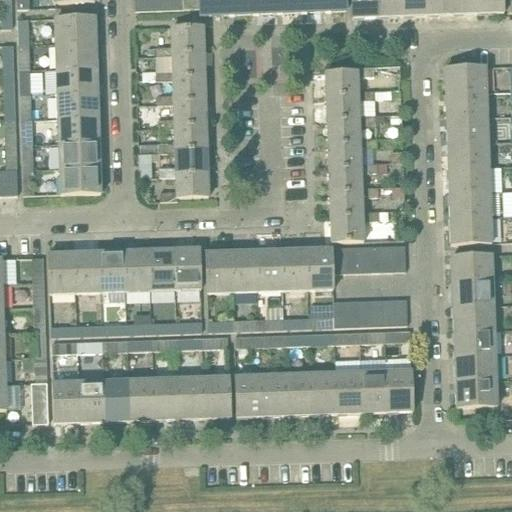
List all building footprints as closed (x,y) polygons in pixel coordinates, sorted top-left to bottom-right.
[(147,13),(146,0),(134,0),(135,13),(147,13)] [(158,0),(146,0),(147,13),(159,13),(158,0)] [(170,0),(158,0),(159,13),(171,12),(170,0)] [(183,12),(182,0),(170,0),(171,12),(183,12)] [(198,0),(182,0),(183,12),(199,11),(198,0)] [(223,0),(198,0),(199,11),(200,17),(224,17),(223,0)] [(223,0),(224,17),(248,16),(247,0),(223,0)] [(247,0),(248,16),(272,15),(271,0),(247,0)] [(271,0),(272,15),(297,14),(296,0),(271,0)] [(296,0),(297,14),(321,13),(320,0),(296,0)] [(320,0),(321,13),(345,12),(345,0),(320,0)] [(377,19),(376,0),(351,0),(352,20),(377,19)] [(401,0),(376,0),(377,19),(402,18),(401,0)] [(426,0),(401,0),(402,18),(427,17),(426,0)] [(451,0),(426,0),(427,17),(452,17),(451,0)] [(477,16),(476,0),(451,0),(452,17),(477,16)] [(476,0),(477,16),(503,15),(502,0),(476,0)] [(10,6),(0,6),(0,8),(1,31),(11,31),(10,6)] [(55,47),(96,45),(95,20),(54,21),(55,47)] [(18,48),(28,47),(28,22),(17,22),(18,48)] [(171,54),(203,53),(203,29),(171,30),(171,51),(155,51),(155,61),(172,60),(171,54)] [(96,45),(55,47),(55,72),(96,70),(96,45)] [(28,47),(18,48),(19,73),(29,72),(28,47)] [(2,73),(13,73),(12,48),(1,48),(2,73)] [(172,75),(156,75),(144,76),(144,85),(172,84),(172,79),(204,78),(203,53),(171,54),(172,60),(172,75)] [(397,69),(373,70),(356,70),(356,74),(325,75),(326,100),(358,98),(358,94),(357,79),(397,78),(397,69)] [(445,96),(486,95),(485,69),(444,71),(445,96)] [(97,95),(96,70),(55,72),(56,97),(97,95)] [(29,72),(19,73),(20,98),(30,97),(29,72)] [(14,98),(13,73),(2,73),(3,98),(14,98)] [(172,79),(172,84),(173,99),(157,99),(157,108),(173,108),(173,103),(205,102),(204,78),(172,79)] [(358,98),(326,100),(326,123),(359,122),(358,118),(358,103),(374,103),(374,93),(358,94),(358,98)] [(391,93),(374,93),(374,103),(391,102),(391,93)] [(98,120),(97,95),(56,97),(57,122),(98,120)] [(486,95),(445,96),(446,121),(487,120),(486,95)] [(31,122),(30,97),(20,98),(20,123),(31,122)] [(14,98),(3,98),(4,123),(14,123),(14,98)] [(174,123),(157,123),(139,124),(139,133),(174,132),(174,127),(206,126),(205,102),(173,103),(173,108),(174,123)] [(375,117),(358,118),(359,122),(326,123),(327,148),(360,147),(359,142),(359,127),(375,127),(375,117)] [(99,145),(98,120),(57,122),(58,146),(99,145)] [(487,120),(446,121),(447,146),(488,145),(487,120)] [(32,147),(31,122),(20,123),(21,148),(32,147)] [(15,148),(14,123),(4,123),(5,148),(15,148)] [(174,127),(174,132),(174,147),(158,147),(158,156),(159,156),(175,156),(174,152),(206,151),(206,126),(174,127)] [(360,147),(327,148),(328,172),(361,171),(360,166),(360,151),(376,150),(376,141),(359,142),(360,147)] [(157,155),(157,144),(138,144),(139,155),(157,155)] [(99,145),(58,146),(59,171),(100,170),(99,145)] [(488,145),(447,146),(448,171),(488,170),(488,145)] [(33,172),(32,147),(21,148),(22,173),(33,172)] [(15,148),(5,148),(6,173),(16,173),(15,148)] [(174,152),(175,156),(175,170),(159,171),(159,180),(175,180),(175,176),(207,175),(206,151),(174,152)] [(401,153),(389,154),(389,165),(401,164),(401,155),(401,153)] [(150,157),(150,164),(160,164),(159,156),(158,156),(150,157)] [(377,165),(360,166),(361,171),(328,172),(329,196),(361,195),(361,190),(360,175),(377,174),(377,165)] [(100,170),(59,171),(60,197),(101,196),(100,170)] [(489,195),(488,170),(448,171),(448,197),(489,195)] [(33,172),(22,173),(23,198),(34,197),(33,172)] [(16,173),(6,173),(0,173),(0,198),(17,198),(16,173)] [(175,176),(175,180),(176,194),(159,195),(160,204),(177,204),(177,200),(208,199),(207,175),(175,176)] [(402,188),(390,189),(390,198),(402,197),(402,188)] [(377,189),(361,190),(361,195),(329,196),(329,221),(362,220),(362,213),(361,199),(378,198),(377,189)] [(490,220),(489,195),(448,197),(449,222),(490,220)] [(362,220),(329,221),(330,245),(363,244),(362,223),(379,222),(378,213),(362,213),(362,220)] [(386,213),(378,213),(379,222),(387,222),(386,213)] [(490,220),(449,222),(450,247),(491,246),(490,220)] [(381,275),(380,249),(368,250),(369,275),(381,275)] [(394,275),(393,249),(380,249),(381,275),(394,275)] [(393,249),(394,275),(405,274),(404,249),(393,249)] [(344,276),(344,250),(331,251),(332,276),(344,276)] [(357,276),(356,250),(344,250),(344,276),(357,276)] [(368,250),(356,250),(357,276),(369,275),(368,250)] [(173,252),(175,293),(200,292),(199,251),(173,252)] [(332,276),(331,251),(306,252),(307,293),(332,292),(332,276)] [(175,293),(173,252),(148,253),(150,293),(175,293)] [(281,252),(256,253),(257,294),(282,293),(281,252)] [(306,252),(281,252),(282,293),(307,293),(306,252)] [(125,294),(123,253),(98,254),(100,295),(125,294)] [(148,253),(123,253),(125,294),(150,293),(148,253)] [(257,294),(256,253),(231,254),(232,295),(257,294)] [(98,254),(73,255),(75,296),(100,295),(98,254)] [(232,295),(231,254),(205,255),(206,296),(232,295)] [(75,296),(73,255),(48,256),(49,297),(75,296)] [(451,285),(492,283),(491,258),(450,259),(451,285)] [(32,286),(43,286),(42,260),(31,261),(32,286)] [(492,283),(451,285),(452,310),(493,308),(492,283)] [(11,287),(2,287),(0,286),(0,311),(12,311),(11,287)] [(43,286),(32,286),(33,311),(43,311),(43,286)] [(395,328),(395,302),(382,303),(383,329),(395,328)] [(395,302),(395,328),(407,328),(406,302),(395,302)] [(371,329),(370,303),(358,304),(358,329),(371,329)] [(382,303),(370,303),(371,329),(383,329),(382,303)] [(346,330),(345,304),(333,305),(334,320),(334,330),(346,330)] [(358,329),(358,304),(345,304),(346,330),(358,329)] [(493,308),(452,310),(453,335),(494,333),(493,308)] [(13,336),(12,311),(0,311),(0,336),(4,337),(13,336)] [(43,311),(33,311),(34,336),(44,336),(43,311)] [(334,320),(308,321),(309,331),(334,330),(334,320)] [(283,321),(258,322),(259,333),(284,332),(283,321)] [(309,331),(308,321),(283,321),(284,332),(309,331)] [(259,333),(258,322),(233,323),(234,334),(259,333)] [(234,334),(233,323),(208,324),(208,335),(234,334)] [(176,325),(177,336),(201,335),(201,324),(176,325)] [(177,336),(176,325),(151,326),(152,336),(177,336)] [(152,336),(151,326),(126,327),(127,337),(152,336)] [(126,327),(101,328),(102,338),(127,337),(126,327)] [(77,339),(76,328),(51,329),(51,340),(77,339)] [(102,338),(101,328),(76,328),(77,339),(102,338)] [(495,358),(494,333),(453,335),(454,360),(495,358)] [(384,335),(384,345),(409,344),(409,334),(384,335)] [(384,335),(359,336),(359,346),(384,345),(384,335)] [(44,336),(34,336),(34,361),(45,360),(44,336)] [(334,347),(334,336),(309,337),(309,348),(334,347)] [(359,346),(359,336),(334,336),(334,347),(359,346)] [(309,337),(284,338),(284,349),(309,348),(309,337)] [(284,338),(259,339),(259,350),(284,349),(284,338)] [(259,350),(259,339),(234,340),(234,350),(259,350)] [(201,341),(202,351),(228,351),(227,340),(201,341)] [(201,341),(177,342),(177,352),(202,351),(201,341)] [(177,352),(177,342),(152,343),(152,353),(177,352)] [(127,343),(102,344),(102,355),(127,354),(127,343)] [(152,343),(127,343),(127,354),(152,353),(152,343)] [(102,344),(77,345),(77,356),(102,355),(102,344)] [(77,356),(77,345),(51,346),(52,357),(77,356)] [(496,383),(495,358),(454,360),(455,385),(496,383)] [(35,386),(46,385),(45,360),(34,361),(21,361),(21,372),(35,372),(35,386)] [(179,422),(178,381),(178,364),(153,365),(153,381),(154,422),(179,422)] [(385,374),(387,415),(412,414),(411,373),(385,374)] [(385,374),(360,375),(362,415),(387,415),(385,374)] [(337,416),(335,375),(310,376),(312,417),(337,416)] [(362,415),(360,375),(335,375),(337,416),(362,415)] [(310,376),(285,377),(287,418),(312,417),(310,376)] [(287,418),(285,377),(260,378),(262,419),(287,418)] [(262,419),(260,378),(235,379),(236,420),(262,419)] [(203,380),(204,421),(230,420),(229,400),(228,379),(203,380)] [(203,380),(178,381),(179,422),(204,421),(203,380)] [(153,381),(128,382),(129,423),(154,422),(153,381)] [(128,382),(103,383),(104,424),(129,423),(128,382)] [(103,383),(78,384),(79,425),(104,424),(103,383)] [(496,383),(455,385),(456,410),(497,409),(496,383)] [(79,425),(78,384),(52,385),(54,426),(79,425)] [(46,385),(35,386),(30,386),(31,411),(47,411),(46,385)] [(48,427),(47,411),(31,411),(32,427),(48,427)]
